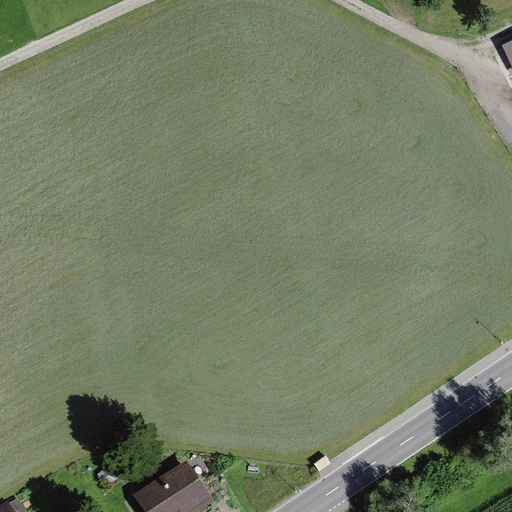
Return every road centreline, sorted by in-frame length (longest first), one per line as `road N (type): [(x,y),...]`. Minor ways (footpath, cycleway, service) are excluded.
road 1 (tertiary): [(511,370),(303,511)]
road 2 (track): [(511,129),(465,54),(343,0)]
road 3 (track): [(144,0),(0,65)]
